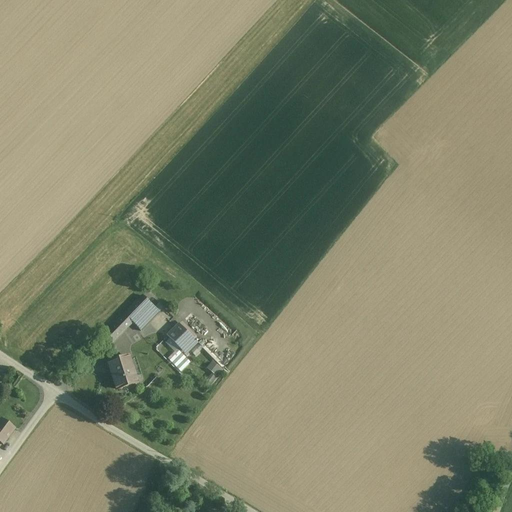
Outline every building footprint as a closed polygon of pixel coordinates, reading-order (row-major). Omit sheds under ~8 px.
[(142,296),(104,336),(112,343),(132,323),(141,332),(159,313),(142,296)] [(194,340),(179,325),(167,337),(181,351),(186,347),(194,340)] [(194,340),(186,347),(190,350),(197,343),(194,340)] [(203,349),(198,344),(190,352),(195,357),(203,349)] [(190,363),(177,350),(167,359),(181,373),(190,363)] [(128,357),(108,363),(117,390),(137,384),(128,357)] [(213,361),(207,368),(216,375),(222,368),(213,361)] [(14,429),(2,421),(0,422),(0,442),(3,445),(14,429)]
